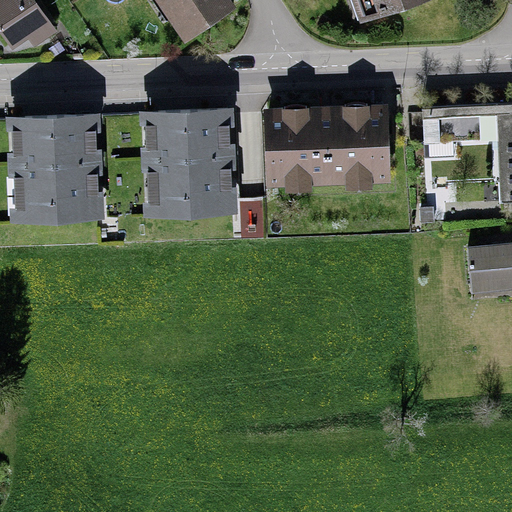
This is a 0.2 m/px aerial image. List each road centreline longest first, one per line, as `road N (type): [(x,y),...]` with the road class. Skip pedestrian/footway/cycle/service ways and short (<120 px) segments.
road 1 (residential): [(296,75),(0,83)]
road 2 (residential): [(511,64),(296,75)]
